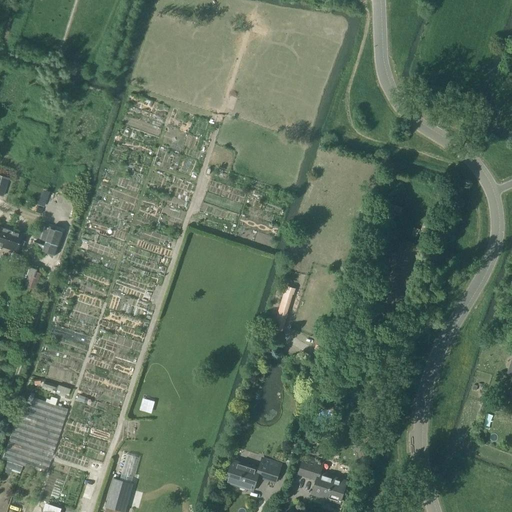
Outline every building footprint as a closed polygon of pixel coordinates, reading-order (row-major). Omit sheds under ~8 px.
[(0,196),(3,197),(9,178),(0,175),(0,196)] [(45,206),(50,189),(43,188),(39,204),(45,206)] [(381,211),(400,217),(403,208),(384,202),(381,211)] [(33,242),(36,243),(52,258),(53,255),(61,232),(39,224),(33,242)] [(0,227),(0,245),(19,251),(23,241),(24,242),(26,236),(0,227)] [(29,267),(26,274),(21,272),(19,277),(26,280),(24,285),(34,288),(40,273),(35,271),(36,270),(29,267)] [(286,285),(273,328),(280,330),(293,287),(286,285)] [(324,352),(327,342),(317,339),(314,349),(324,352)] [(56,384),(44,380),(42,385),(55,389),(56,384)] [(70,389),(57,385),(55,390),(59,391),(58,395),(63,397),(65,393),(68,394),(70,389)] [(140,409),(153,412),(155,399),(143,397),(140,409)] [(18,412),(2,459),(46,474),(67,409),(55,405),(44,401),(33,398),(27,415),(18,412)] [(134,480),(139,455),(126,452),(122,478),(134,480)] [(312,494),(339,502),(346,481),(320,472),(323,462),(304,456),(299,473),(317,479),(312,494)] [(225,481),(253,490),(257,476),(275,482),(281,464),(262,458),(259,468),(232,460),(225,481)] [(7,462),(5,467),(4,469),(6,469),(5,473),(10,475),(11,471),(19,474),(20,472),(19,472),(21,467),(7,462)] [(105,507),(106,507),(124,511),(133,483),(113,478),(105,507)]
